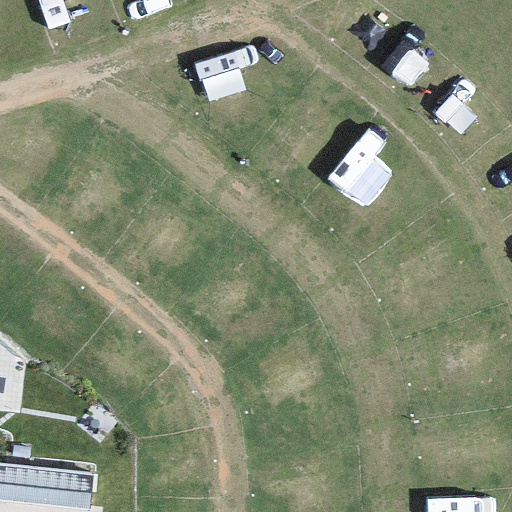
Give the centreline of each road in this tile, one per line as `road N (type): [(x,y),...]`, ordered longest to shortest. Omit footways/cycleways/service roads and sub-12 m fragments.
road 1 (track): [(0,94),(267,18),(376,89),(457,169),(511,270)]
road 2 (track): [(70,74),(184,149),(272,231),(338,318),(379,430),(389,511)]
road 3 (track): [(0,196),(140,307),(203,370),(234,511)]
